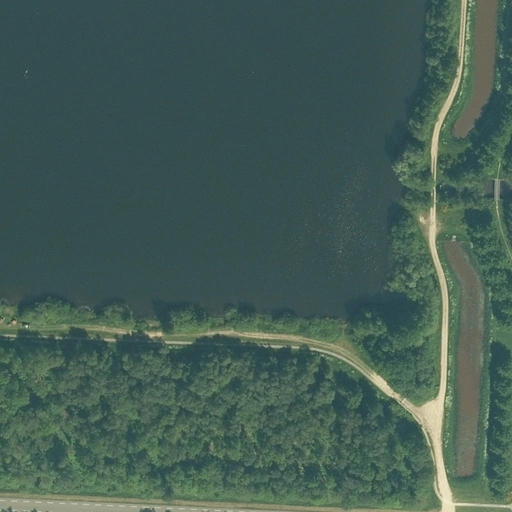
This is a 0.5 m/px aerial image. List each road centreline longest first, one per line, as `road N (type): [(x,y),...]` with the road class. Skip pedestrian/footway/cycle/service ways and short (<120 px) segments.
road 1 (track): [(437,426),(343,352),(301,337),(0,324)]
road 2 (track): [(447,503),(437,426),(445,294),(431,215)]
road 3 (tertiary): [(180,511),(0,503)]
